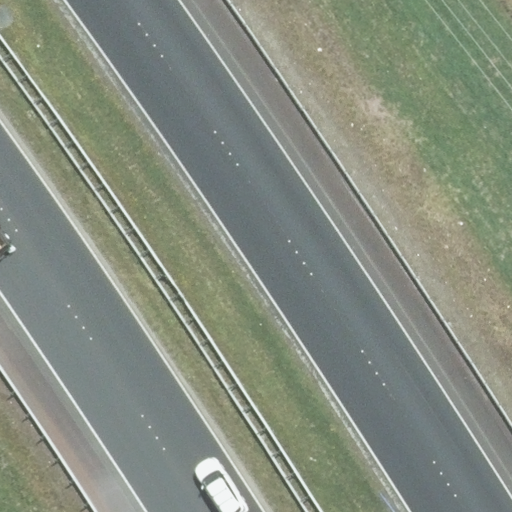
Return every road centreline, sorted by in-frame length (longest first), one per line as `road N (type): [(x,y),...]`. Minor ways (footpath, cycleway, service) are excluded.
road 1 (motorway): [(109,0),(331,297),(465,511)]
road 2 (motorway): [(177,511),(0,249)]
